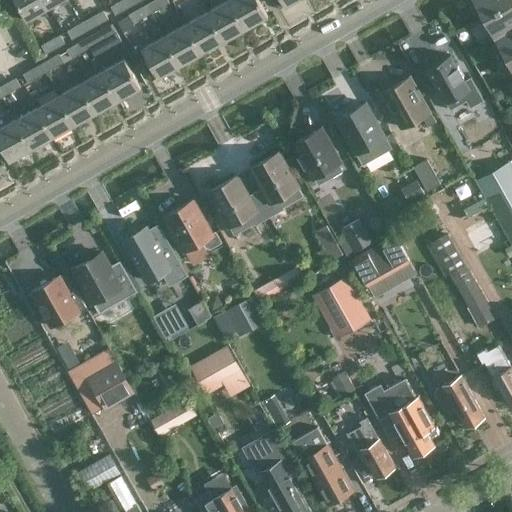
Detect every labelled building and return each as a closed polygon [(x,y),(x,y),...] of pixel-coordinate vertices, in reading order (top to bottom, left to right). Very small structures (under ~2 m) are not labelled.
[(45,0),(15,0),(27,20),(49,8),(45,0)] [(121,0),(111,6),(116,14),(134,4),(131,0),(121,0)] [(153,0),(147,4),(151,12),(170,2),(168,0),(153,0)] [(224,40),(245,28),(229,0),(225,0),(207,10),(224,40)] [(229,0),(245,28),(268,15),(259,0),(229,0)] [(511,0),(475,0),(484,16),(511,0)] [(504,32),(511,27),(511,0),(484,16),(496,36),(504,32)] [(129,14),(133,23),(151,12),(147,4),(129,14)] [(103,10),(86,20),(90,29),(108,19),(103,10)] [(202,52),(224,40),(207,10),(185,23),(202,52)] [(68,30),(73,39),(90,29),(86,20),(68,30)] [(180,64),(202,52),(185,23),(164,35),(180,64)] [(511,27),(504,32),(496,36),(507,56),(511,53),(511,27)] [(85,39),(90,47),(107,37),(103,29),(85,39)] [(65,43),(60,34),(41,45),(46,53),(65,43)] [(180,64),(164,35),(141,47),(158,77),(180,64)] [(85,39),(67,49),(72,57),(90,47),(85,39)] [(60,53),(41,63),(46,72),(64,61),(60,53)] [(450,54),(426,67),(450,109),(466,100),(470,107),(484,99),(471,76),(465,79),(463,77),(464,76),(458,65),(457,66),(450,54)] [(102,70),(118,99),(141,87),(124,57),(102,70)] [(41,63),(23,73),(28,82),(46,72),(41,63)] [(97,111),(118,99),(102,70),(80,82),(97,111)] [(21,86),(16,77),(0,86),(0,91),(3,96),(21,86)] [(383,92),(403,127),(422,116),(428,126),(437,121),(430,110),(429,111),(409,77),(383,92)] [(75,123),(97,111),(80,82),(58,94),(75,123)] [(53,136),(75,123),(58,94),(37,106),(53,136)] [(365,102),(338,117),(363,163),(391,147),(365,102)] [(32,148),(53,136),(37,106),(15,118),(32,148)] [(0,143),(10,160),(32,148),(15,118),(0,126),(0,143)] [(321,127),(293,143),(312,177),(314,176),(318,183),(342,170),(338,163),(340,162),(321,127)] [(251,167),(263,188),(256,191),(269,216),(283,208),(283,206),(303,195),(298,186),(279,151),(251,167)] [(427,158),(413,166),(427,191),(441,183),(427,158)] [(511,240),(511,163),(511,164),(479,182),(511,240)] [(237,175),(209,190),(229,225),(230,225),(234,234),(255,222),(255,224),(269,216),(256,191),(249,195),(237,175)] [(418,176),(404,184),(413,199),(427,192),(418,176)] [(165,215),(185,250),(202,240),(206,247),(209,248),(221,242),(216,231),(212,233),(193,199),(165,215)] [(359,218),(341,228),(355,251),(372,241),(359,218)] [(492,219),(465,234),(475,253),(502,238),(492,219)] [(146,226),(123,239),(147,280),(170,267),(166,260),(177,254),(161,227),(150,233),(146,226)] [(396,235),(354,258),(368,285),(410,261),(396,235)] [(343,253),(337,242),(316,253),(323,265),(343,253)] [(137,290),(120,260),(109,266),(101,251),(73,267),(99,312),(137,290)] [(303,277),(298,266),(254,290),(260,300),(303,277)] [(483,328),(494,322),(484,305),(463,267),(451,274),(472,312),(473,311),(483,328)] [(59,275),(32,291),(51,325),(86,306),(76,288),(69,292),(59,275)] [(337,339),(372,319),(373,319),(348,275),(312,295),(337,339)] [(217,293),(206,299),(212,310),(224,304),(217,293)] [(253,294),(225,309),(240,335),(268,320),(253,294)] [(194,305),(200,317),(211,311),(204,299),(194,305)] [(187,326),(175,305),(154,317),(166,338),(187,326)] [(68,341),(57,347),(69,368),(80,362),(68,341)] [(192,365),(207,392),(243,372),(228,345),(192,365)] [(495,388),(500,389),(508,402),(511,400),(511,369),(498,345),(487,351),(491,358),(485,362),(493,376),(491,381),(495,388)] [(89,379),(105,406),(133,390),(108,348),(92,357),(100,372),(89,379)] [(342,395),(355,388),(346,372),(333,379),(342,395)] [(483,416),(460,374),(441,384),(442,385),(436,388),(435,392),(443,408),(448,409),(454,405),(466,426),(483,416)] [(433,444),(425,429),(433,425),(423,406),(420,407),(409,386),(393,396),(384,380),(364,392),(375,410),(385,404),(413,455),(433,444)] [(290,383),(261,398),(276,427),(305,413),(290,383)] [(160,434),(196,413),(188,398),(151,419),(160,434)] [(368,462),(369,463),(376,476),(394,466),(366,416),(359,420),(362,424),(346,433),(364,464),(368,462)] [(273,494),(283,511),(311,511),(295,482),(294,482),(288,472),(289,471),(286,466),(294,462),(275,428),(261,436),(275,462),(261,470),(270,487),(272,486),(276,492),(273,494)] [(353,489),(328,444),(303,457),(329,503),(353,489)] [(77,472),(87,490),(119,472),(109,454),(77,472)] [(158,472),(147,478),(154,490),(165,483),(158,472)] [(142,511),(121,475),(107,483),(124,511),(142,511)] [(248,511),(250,508),(236,484),(213,497),(209,490),(195,497),(203,511),(248,511)]
